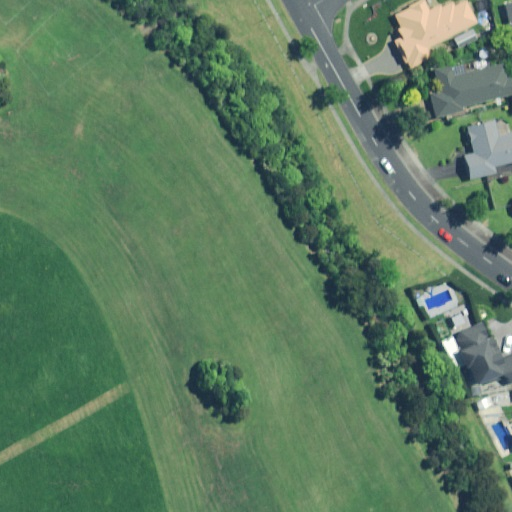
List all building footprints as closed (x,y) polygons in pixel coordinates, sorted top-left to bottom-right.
[(390,41),(400,61),(405,70),(429,58),(424,48),(475,22),(470,12),(474,10),(470,3),(466,5),(463,0),(461,0),(453,5),(450,0),(449,0),(435,7),(433,5),(424,10),(418,0),(414,0),(405,5),(406,7),(390,16),(396,28),(390,31),(394,39),(390,41)] [(511,37),(511,3),(503,5),(511,38),(511,37)] [(466,35),(451,43),(455,50),(470,42),(466,35)] [(431,119),(459,112),(458,108),(511,94),(511,77),(507,79),(503,63),(452,77),(449,66),(430,70),(435,91),(424,94),(431,119)] [(494,174),(492,168),(511,163),(511,132),(495,136),(491,121),(462,127),(467,152),(457,155),(462,181),(494,174)] [(492,350),(494,349),(487,334),(485,334),(480,322),(437,341),(451,371),(460,366),(474,398),(506,384),(511,381),(511,353),(499,360),(497,361),(492,350)] [(487,396),(473,403),(478,412),(492,405),(487,396)]
